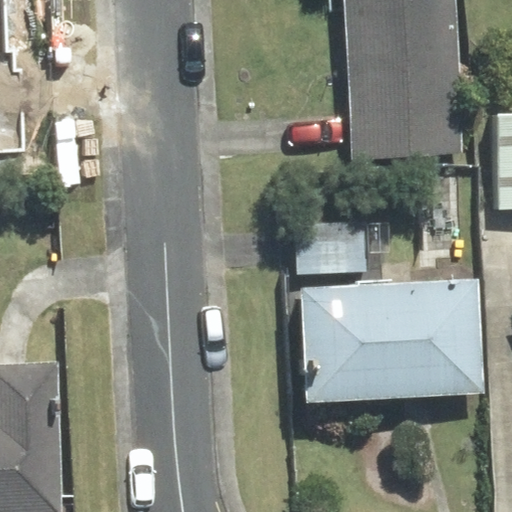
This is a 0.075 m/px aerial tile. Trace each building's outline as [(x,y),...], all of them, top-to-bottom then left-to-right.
[(444,0),(329,0),(343,164),(457,155),(444,0)] [(511,213),(511,121),(482,123),(488,215),(511,213)] [(287,229),(289,277),(358,274),(356,226),(287,229)] [(462,288),(284,298),(290,406),(468,396),(462,288)] [(0,511),(47,511),(40,367),(0,369),(0,511)]
